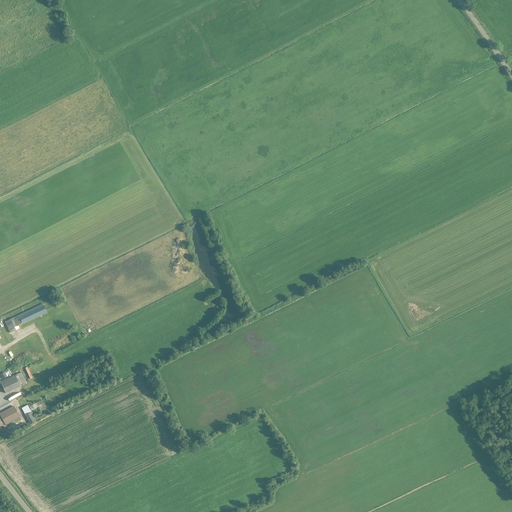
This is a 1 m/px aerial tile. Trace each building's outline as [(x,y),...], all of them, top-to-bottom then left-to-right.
[(13,318),(5,322),(10,333),(16,330),(14,328),(17,326),(47,312),(44,306),(14,320),(13,318)] [(21,360),(20,359),(24,357),(23,354),(12,359),(14,363),(21,360)] [(21,372),(15,375),(21,386),(27,383),(21,372)] [(0,382),(6,394),(21,386),(15,375),(0,382)] [(36,422),(27,405),(22,408),(30,425),(36,422)] [(0,414),(0,415),(1,416),(0,416),(0,426),(3,425),(2,424),(4,423),(5,425),(20,417),(14,407),(0,414)] [(10,427),(5,430),(8,436),(13,433),(10,427)]
